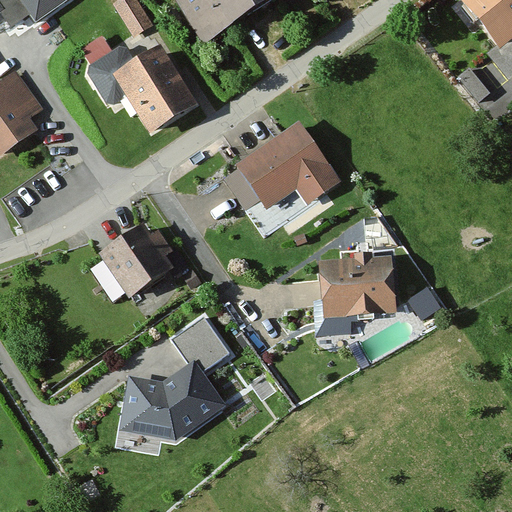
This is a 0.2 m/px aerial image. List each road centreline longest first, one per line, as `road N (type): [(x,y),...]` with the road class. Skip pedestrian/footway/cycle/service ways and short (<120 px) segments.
road 1 (residential): [(380,0),(139,178),(0,252)]
road 2 (unknown): [(242,310),(139,178)]
